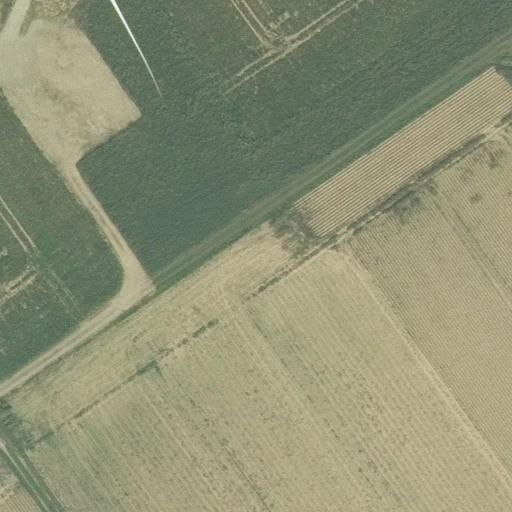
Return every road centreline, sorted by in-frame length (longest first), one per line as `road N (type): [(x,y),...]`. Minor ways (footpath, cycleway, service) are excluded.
road 1 (track): [(132,297),(511,31)]
road 2 (track): [(0,389),(132,297),(158,189),(73,57)]
